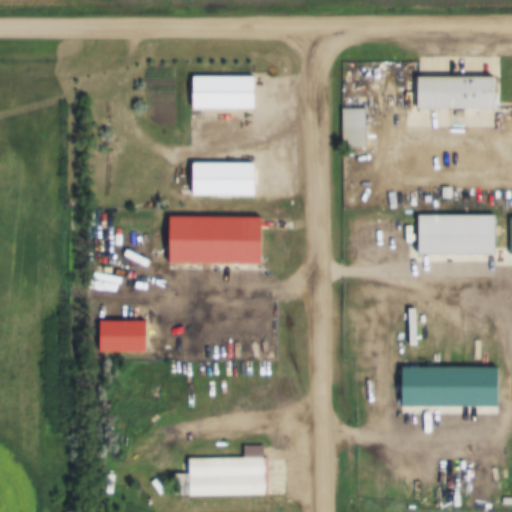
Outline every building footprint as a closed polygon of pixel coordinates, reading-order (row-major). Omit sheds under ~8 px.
[(189,77),(189,110),(254,110),(254,76),(189,77)] [(493,78),(413,77),(413,108),(493,109),(493,78)] [(340,98),(340,149),(364,149),(364,98),(340,98)] [(415,254),(494,254),(494,215),(415,215),(415,254)] [(188,459),(188,476),(176,476),(176,498),(266,497),(266,446),(243,447),(243,458),(188,459)]
